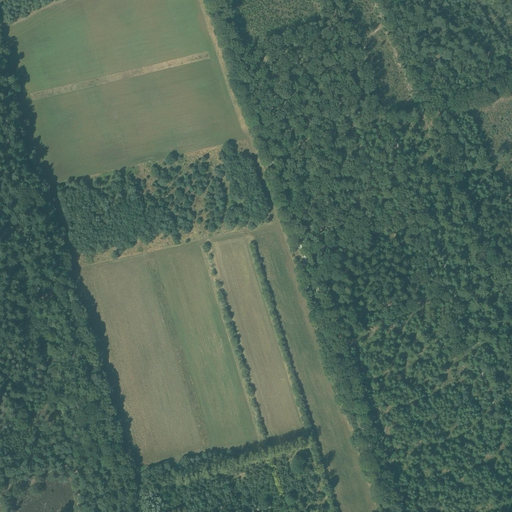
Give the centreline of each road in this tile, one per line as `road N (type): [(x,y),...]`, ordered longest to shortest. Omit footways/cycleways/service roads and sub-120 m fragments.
road 1 (track): [(382,511),(213,0)]
road 2 (track): [(365,61),(500,416),(511,426)]
road 3 (track): [(73,465),(0,206)]
